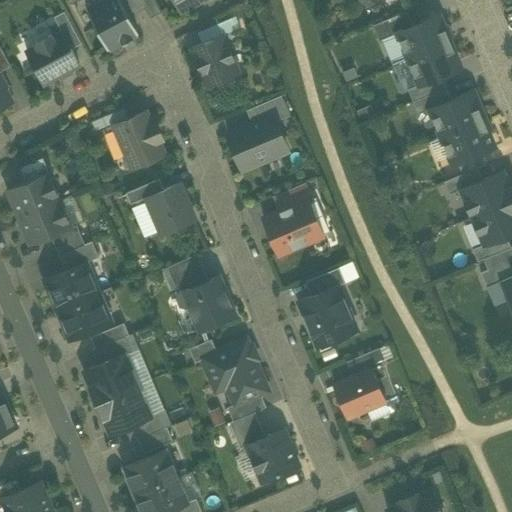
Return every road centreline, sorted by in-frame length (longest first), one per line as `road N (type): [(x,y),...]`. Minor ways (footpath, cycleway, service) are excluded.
road 1 (residential): [(0,147),(160,58),(342,482),(270,511)]
road 2 (residential): [(0,274),(71,435)]
